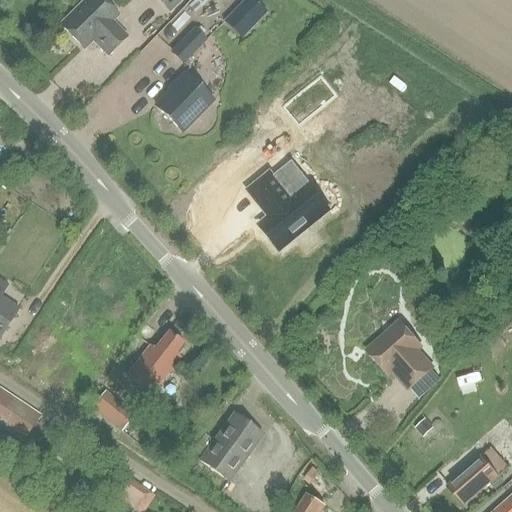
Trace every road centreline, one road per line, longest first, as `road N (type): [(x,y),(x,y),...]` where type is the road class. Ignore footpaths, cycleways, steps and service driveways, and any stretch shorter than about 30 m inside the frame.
road 1 (secondary): [(390,511),(0,81)]
road 2 (residential): [(198,511),(0,381)]
